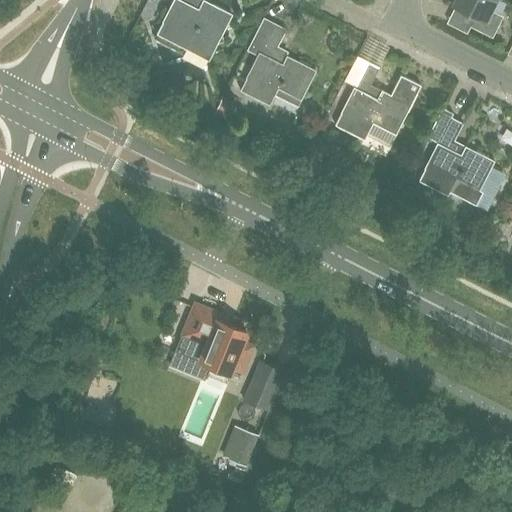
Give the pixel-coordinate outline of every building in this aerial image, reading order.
[(232,14),(204,0),(172,0),(156,34),(185,49),(190,39),(213,51),(217,42),(222,41),(221,36),(232,14)] [(493,11),(498,0),(457,0),(455,4),(476,15),(471,25),(493,36),(502,19),(501,15),(493,11)] [(315,70),(275,50),(285,29),(262,18),(246,50),(256,55),(239,89),(269,104),(277,88),(300,99),(315,70)] [(141,57),(131,52),(124,66),(134,71),(141,57)] [(395,134),(410,104),(420,85),(400,74),(390,94),(370,84),(379,67),(366,60),(334,124),(363,140),(372,123),(395,134)] [(437,143),(417,180),(447,196),(449,191),(486,210),(505,174),(491,166),(494,160),(453,140),(462,123),(450,117),(452,113),(441,107),(431,126),(426,137),(437,143)] [(323,157),(320,148),(311,144),(304,158),(318,165),(323,157)] [(414,193),(404,188),(397,201),(407,206),(414,193)] [(179,298),(169,331),(181,335),(191,301),(179,298)] [(220,314),(195,303),(181,335),(205,345),(199,360),(210,365),(206,373),(225,381),(231,366),(241,370),(251,345),(241,341),(246,331),(217,319),(220,314)] [(282,371),(259,361),(244,399),(266,408),(282,371)] [(257,434),(233,425),(221,457),(246,466),(257,434)] [(72,493),(78,481),(56,469),(49,481),(72,493)] [(164,511),(130,494),(120,511),(164,511)]
